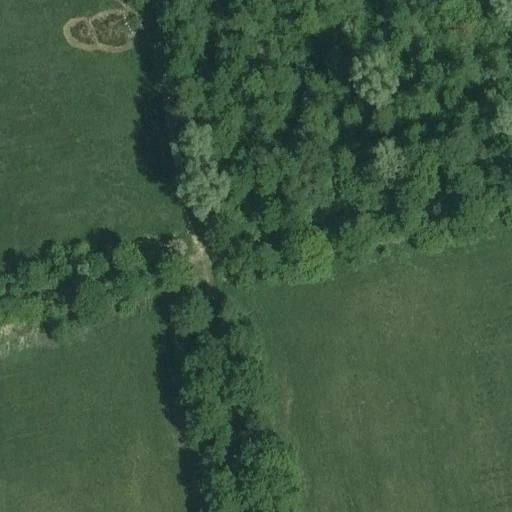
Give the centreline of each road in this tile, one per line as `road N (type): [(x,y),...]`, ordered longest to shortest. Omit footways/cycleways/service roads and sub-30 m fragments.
road 1 (track): [(511,187),(199,255)]
road 2 (track): [(199,255),(157,55),(158,27),(181,0)]
road 3 (track): [(245,511),(199,255)]
road 4 (track): [(199,255),(0,302)]
